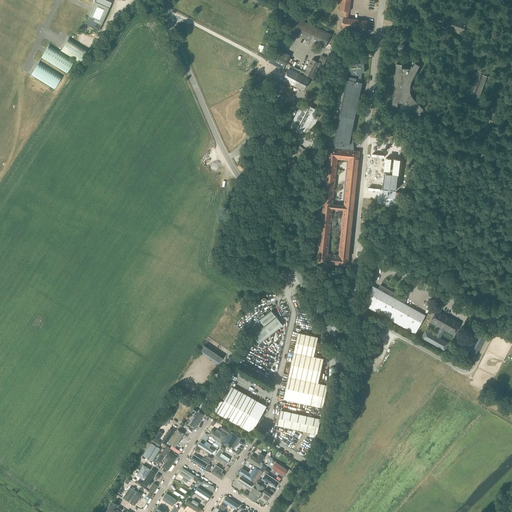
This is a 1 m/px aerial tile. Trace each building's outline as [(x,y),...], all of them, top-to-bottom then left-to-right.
[(98,30),(99,30),(112,3),(106,0),(96,0),(93,7),(91,12),(86,24),(95,28),(94,30),(98,32),(98,30)] [(340,0),(339,10),(344,11),(343,18),(342,27),(366,31),(367,21),(348,18),(349,12),(350,0),(340,0)] [(438,12),(434,24),(462,34),(467,22),(438,12)] [(288,31),(325,48),(331,34),(294,17),(288,31)] [(60,51),(80,63),(88,50),(68,38),(62,48),(60,51)] [(66,73),(74,60),(48,45),(41,58),(66,73)] [(276,48),(268,62),(283,70),(290,55),(276,48)] [(313,57),(305,74),(311,77),(317,66),(319,67),(321,63),(319,62),(319,61),(313,57)] [(54,89),(62,76),(38,62),(30,75),(54,89)] [(336,146),(335,149),(353,151),(352,145),(354,145),(353,136),(351,136),(360,91),(359,91),(361,81),(361,79),(361,78),(362,76),(361,74),(361,73),(365,72),(364,62),(348,64),(349,74),(350,74),(350,77),(349,76),(348,80),(347,79),(334,142),(335,142),(334,145),(336,146)] [(399,102),(408,103),(415,111),(417,110),(419,113),(424,109),(413,97),(412,97),(412,96),(411,95),(411,94),(411,93),(410,92),(410,91),(410,90),(410,89),(411,89),(411,88),(411,87),(410,87),(410,86),(410,85),(411,84),(411,83),(411,82),(412,81),(412,80),(412,79),(413,78),(420,65),(415,62),(413,66),(412,65),(410,68),(403,67),(403,68),(402,68),(402,64),(397,63),(392,105),(397,106),(398,101),(399,102)] [(476,67),(465,98),(477,102),(488,71),(476,67)] [(309,80),(301,75),(289,69),(283,80),(295,86),(304,91),(309,80)] [(260,91),(263,78),(258,77),(254,90),(260,91)] [(285,87),(274,80),(270,87),(271,88),(267,94),(271,96),(273,92),(275,93),(276,91),(281,94),(285,87)] [(276,95),(271,104),(275,106),(280,97),(276,95)] [(316,109),(302,102),(291,124),(304,131),(316,109)] [(335,149),(329,148),(317,262),(348,266),(359,151),(354,151),(353,151),(335,149)] [(315,163),(319,152),(314,150),(310,161),(315,163)] [(391,158),(388,158),(386,158),(382,189),(386,189),(388,189),(391,190),(393,190),(396,190),(400,159),(395,159),(391,158)] [(373,286),(362,304),(415,334),(426,315),(404,303),(407,299),(380,285),(378,289),(373,286)] [(477,291),(473,299),(487,307),(491,299),(486,296),(490,290),(485,288),(482,294),(477,291)] [(264,326),(253,335),(259,344),(278,329),(283,325),(271,310),(260,320),(264,326)] [(426,330),(422,337),(445,350),(449,343),(440,338),(444,330),(453,335),(460,323),(437,310),(431,321),(430,322),(441,328),(436,336),(426,330)] [(473,339),(466,350),(475,354),(486,334),(481,331),(475,340),(473,339)] [(289,376),(318,383),(323,358),(314,356),(318,337),(298,333),(289,376)] [(201,352),(218,363),(223,356),(206,344),(201,352)] [(323,407),(324,403),(314,400),(315,396),(316,392),(317,387),(318,383),(289,376),(284,398),(323,407)] [(232,386),(217,412),(217,413),(252,432),(267,406),(232,386)] [(191,405),(180,398),(174,406),(179,410),(180,407),(182,409),(178,415),(183,419),(191,405)] [(281,410),(278,425),(317,434),(320,419),(281,410)] [(158,431),(154,437),(158,440),(163,433),(158,431)] [(161,443),(154,438),(151,441),(159,446),(161,443)] [(170,448),(179,454),(180,451),(172,445),(170,448)] [(170,448),(166,446),(161,454),(165,456),(170,448)] [(263,472),(260,470),(252,482),(255,483),(263,472)] [(149,491),(153,493),(158,486),(154,483),(149,491)] [(272,493),(266,489),(263,493),(270,497),(272,493)] [(119,511),(120,510),(118,508),(117,509),(116,508),(118,505),(112,501),(107,509),(110,511),(119,511)]
